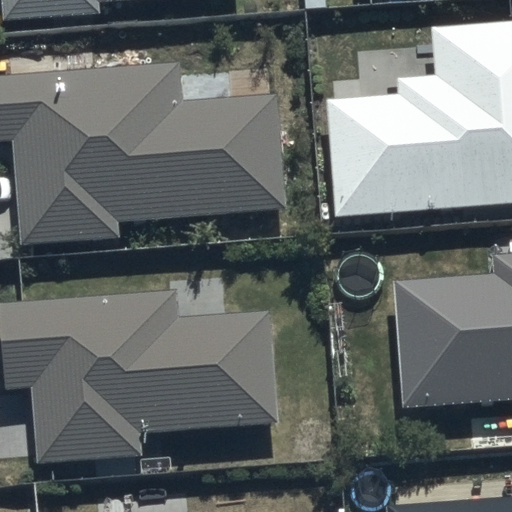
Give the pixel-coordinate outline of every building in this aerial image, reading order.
[(0,0),(2,23),(102,17),(102,4),(171,0),(0,0)] [(511,20),(432,26),(436,76),(396,79),(397,94),(324,100),(333,219),(511,205),(511,20)] [(179,64),(0,75),(0,143),(12,142),(19,245),(119,239),(118,221),(285,211),(278,95),(182,101),(179,64)] [(495,278),(397,286),(406,406),(511,398),(511,257),(494,259),(495,278)] [(176,291),(0,303),(0,327),(5,392),(31,390),(37,466),(143,459),(142,434),(279,424),(272,313),(178,320),(176,291)] [(511,511),(511,501),(390,509),(390,511),(511,511)]
